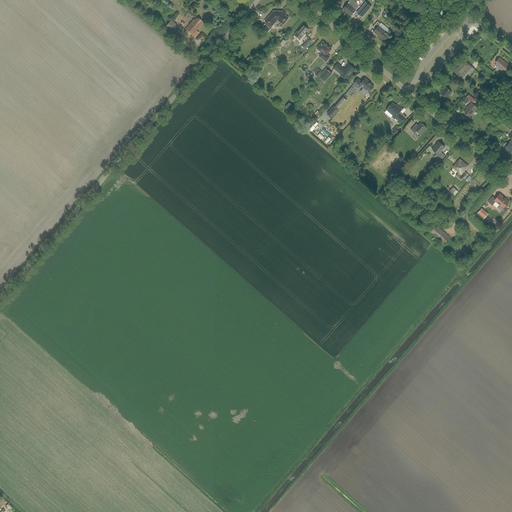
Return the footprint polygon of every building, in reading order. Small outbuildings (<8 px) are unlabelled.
[(351,15),(356,9),(352,5),(349,2),(343,9),(351,15)] [(371,7),(366,2),(357,13),(362,17),(371,7)] [(274,11),(265,21),(271,27),(277,20),(283,25),(289,18),(285,15),(286,14),(282,11),(281,12),(281,11),(279,13),(279,12),(276,12),(276,13),(274,11)] [(191,23),(185,29),(196,38),(200,34),(196,31),(200,27),(200,26),(203,22),(198,18),(198,19),(197,19),(195,21),(194,21),(191,23)] [(178,26),(171,20),(164,28),(171,34),(178,26)] [(384,40),(389,34),(379,25),(381,23),(378,21),(373,27),(375,29),(374,31),(384,40)] [(303,25),(295,35),(300,39),(309,29),(303,25)] [(189,41),(184,37),(180,42),(185,46),(189,41)] [(309,38),(303,45),(306,48),(312,40),(309,38)] [(326,61),(329,57),(326,55),(331,49),(323,43),(318,49),(323,53),(320,56),(326,61)] [(504,73),(510,65),(500,57),(496,62),(497,63),(495,65),(504,73)] [(475,70),(464,60),(454,72),(465,81),(475,70)] [(338,64),(334,68),(340,74),(346,80),(355,69),(349,64),(344,70),(338,64)] [(318,77),(322,72),(317,68),(314,72),(315,73),(315,74),(318,77)] [(326,68),(320,76),(326,81),(332,73),(326,68)] [(362,82),(358,79),(354,83),(359,88),(360,86),(369,93),(374,87),(368,82),(369,81),(365,78),(362,82)] [(452,92),(446,87),(441,93),(447,98),(452,92)] [(477,101),(469,94),(462,102),(466,105),(470,100),(474,104),(477,101)] [(343,97),(336,106),(339,109),(347,100),(343,97)] [(465,112),(464,113),(468,116),(469,115),(470,116),(478,107),(472,102),(468,106),(466,108),(467,108),(464,111),(465,112)] [(392,103),(386,110),(393,116),(392,117),(400,124),(407,117),(400,111),(402,110),(398,107),(392,103)] [(334,106),(327,114),(333,119),(340,111),(334,106)] [(420,135),(426,128),(420,123),(416,128),(414,126),(411,130),(415,133),(416,132),(420,135)] [(445,156),(441,152),(445,147),(439,142),(433,150),(437,153),(434,157),(440,162),(445,156)] [(468,166),(460,160),(453,167),(459,172),(456,176),(461,180),(467,173),(464,171),(468,166)] [(361,167),(357,171),(360,174),(364,170),(365,170),(367,168),(362,165),(361,167)] [(386,180),(390,183),(398,173),(394,170),(386,180)] [(455,196),(458,192),(453,187),(450,191),(455,196)] [(509,202),(500,194),(495,199),(492,196),(488,201),(492,205),(495,202),(499,205),(497,207),(497,208),(499,210),(501,210),(503,207),(503,208),(506,206),(507,206),(508,206),(509,205),(509,204),(509,203),(508,203),(509,202)] [(489,214),(483,209),(478,214),(485,219),(489,214)] [(444,245),(450,238),(437,227),(436,228),(435,227),(431,233),(444,245)]
